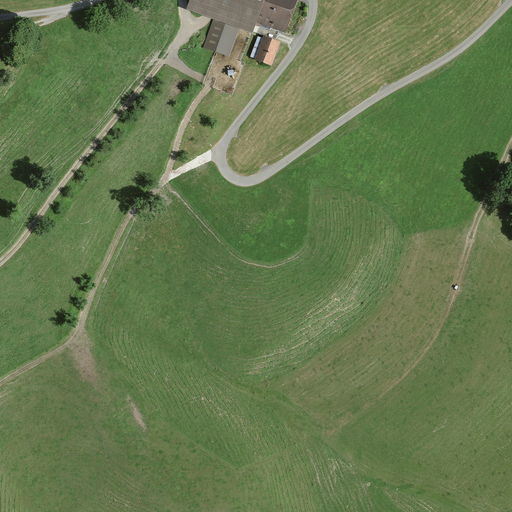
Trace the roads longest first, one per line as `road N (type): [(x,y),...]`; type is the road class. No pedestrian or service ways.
road 1 (unclassified): [(313,0),(300,41),(223,145),(224,168),(243,180),(266,174),(456,51),(511,0)]
road 2 (track): [(0,262),(177,40),(182,0)]
